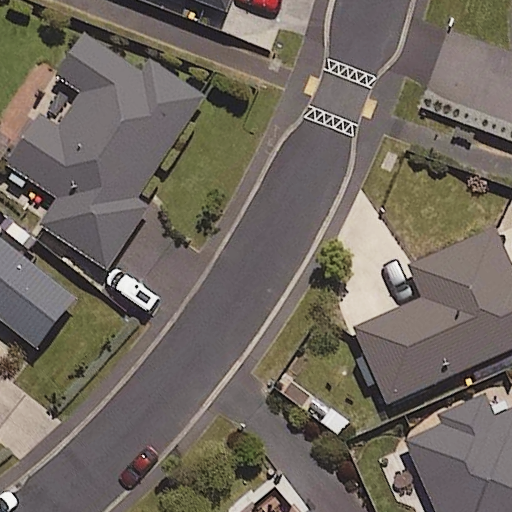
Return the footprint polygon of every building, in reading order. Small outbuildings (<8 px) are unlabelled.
[(190,0),(232,16),(237,0),(190,0)] [(131,66),(89,39),(62,81),(87,97),(64,132),(47,121),(14,172),(62,203),(44,230),(111,274),(152,212),(140,204),(208,101),(156,67),(131,66)] [(0,320),(42,354),(61,329),(84,347),(106,318),(0,234),(0,320)] [(511,265),(498,234),(412,272),(426,304),(359,334),(392,408),(511,355),(511,265)] [(511,511),(511,400),(409,446),(438,511),(511,511)]
